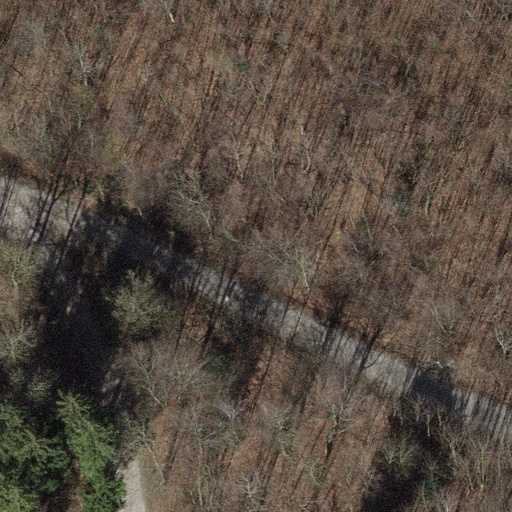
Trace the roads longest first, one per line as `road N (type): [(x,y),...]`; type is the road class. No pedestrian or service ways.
road 1 (track): [(511,417),(0,190)]
road 2 (track): [(0,222),(112,360),(127,511)]
